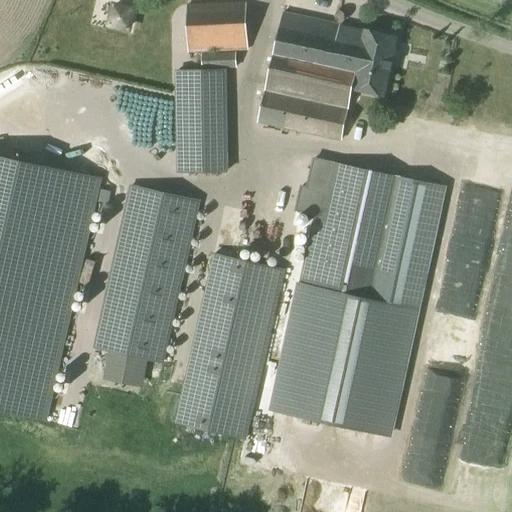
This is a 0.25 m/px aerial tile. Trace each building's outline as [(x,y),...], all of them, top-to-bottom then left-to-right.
[(236,69),(235,52),(247,52),(245,3),(186,5),(187,55),(201,54),(202,71),(175,71),(176,174),(228,173),(226,70),(225,70),(236,69)] [(133,12),(110,6),(104,30),(127,36),(133,12)] [(361,31),(283,14),(259,124),(338,141),(349,90),(382,97),(395,37),(362,30),(361,31)] [(0,153),(0,409),(43,420),(99,176),(0,153)] [(391,306),(418,182),(321,161),(313,197),(318,197),(298,284),(391,306)] [(448,172),(423,319),(452,324),(478,177),(448,172)] [(163,365),(200,202),(129,186),(93,349),(163,365)] [(110,192),(101,190),(98,202),(107,204),(110,192)] [(511,229),(477,225),(475,237),(511,242),(511,240),(511,229)] [(461,327),(496,331),(504,245),(469,242),(461,327)] [(246,440),(284,271),(214,255),(176,424),(246,440)] [(440,337),(425,334),(422,348),(437,350),(440,337)]
